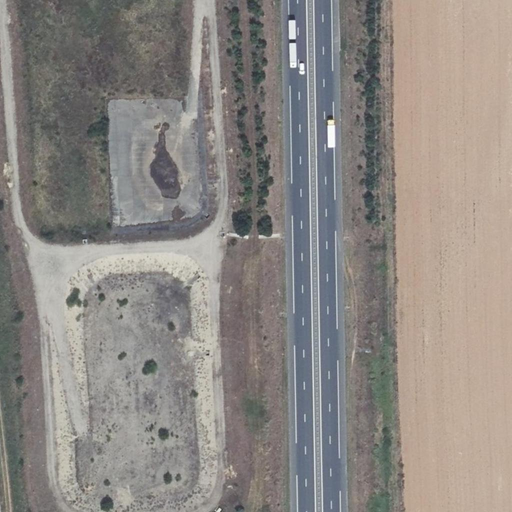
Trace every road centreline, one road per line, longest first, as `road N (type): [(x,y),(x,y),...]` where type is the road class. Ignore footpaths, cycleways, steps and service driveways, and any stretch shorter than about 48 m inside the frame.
road 1 (track): [(69,511),(54,486),(45,320),(15,200),(1,0)]
road 2 (motorway): [(297,0),(306,511)]
road 3 (motorway): [(331,511),(322,0)]
road 4 (track): [(210,0),(223,201),(213,290),(222,473),(212,503)]
road 5 (track): [(45,320),(51,281),(64,266),(101,250),(195,244),(222,217)]
